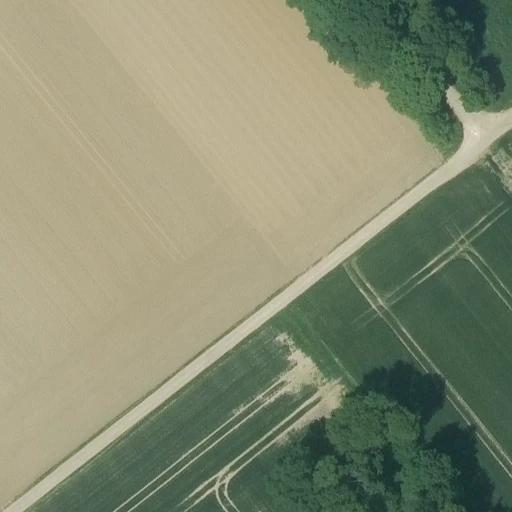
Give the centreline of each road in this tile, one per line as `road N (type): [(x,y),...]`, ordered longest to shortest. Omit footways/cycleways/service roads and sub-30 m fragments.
road 1 (track): [(491,134),(14,511)]
road 2 (unclassified): [(381,0),(491,134)]
